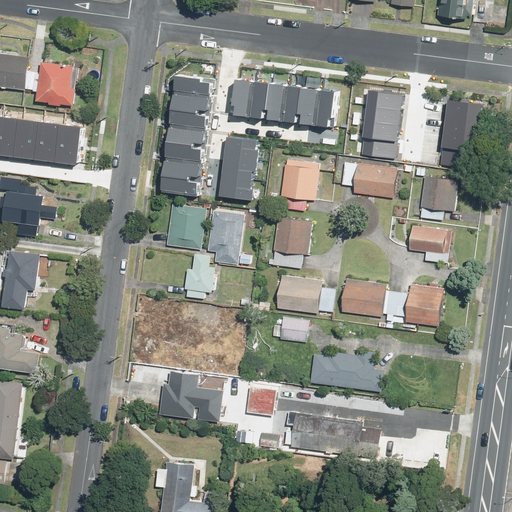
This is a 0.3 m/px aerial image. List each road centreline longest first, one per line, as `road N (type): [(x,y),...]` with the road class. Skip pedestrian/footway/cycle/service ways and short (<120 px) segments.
road 1 (residential): [(144,20),(79,511)]
road 2 (residential): [(225,29),(511,66)]
road 3 (unknown): [(497,423),(282,396)]
road 4 (primary): [(486,511),(510,322)]
road 5 (unknown): [(511,265),(427,262),(379,234),(362,212)]
road 6 (residential): [(0,1),(144,20)]
